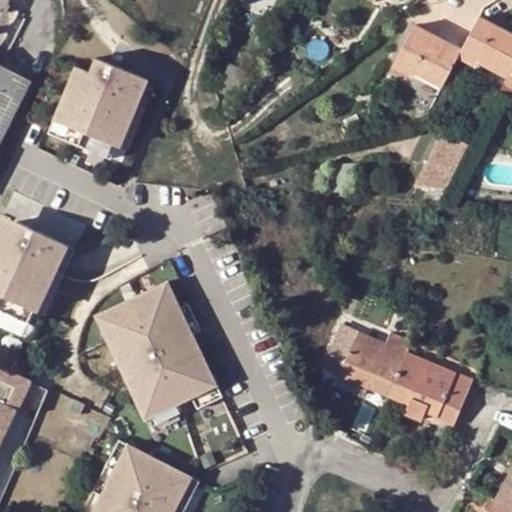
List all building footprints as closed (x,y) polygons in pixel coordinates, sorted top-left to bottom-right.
[(511,33),(479,16),(460,50),(459,52),(479,62),(508,77),(511,70),(511,33)] [(459,52),(460,50),(414,25),(394,61),(415,72),(440,85),(457,57),(459,52)] [(479,62),(459,52),(457,57),(476,67),(479,62)] [(76,66),(54,120),(83,132),(77,145),(111,158),(116,145),(127,150),(145,107),(138,104),(148,79),(96,58),(91,72),(76,66)] [(415,72),(394,61),(392,66),(411,77),(415,72)] [(251,73),(228,62),(215,89),(237,99),(251,73)] [(0,137),(28,81),(0,66),(0,137)] [(511,85),(506,82),(501,90),(511,95),(511,85)] [(54,120),(49,132),(77,145),(83,132),(54,120)] [(466,145),(440,133),(415,185),(445,190),(466,145)] [(359,163),(330,165),(318,189),(344,191),(359,163)] [(473,221),(453,216),(449,236),(469,240),(473,221)] [(0,230),(0,295),(1,296),(0,297),(0,311),(27,324),(33,311),(43,315),(65,271),(57,267),(69,244),(17,221),(10,235),(0,230)] [(76,247),(69,244),(57,267),(65,271),(69,262),(76,247)] [(119,368),(144,420),(153,416),(178,404),(190,398),(215,386),(192,334),(180,307),(167,281),(103,312),(128,364),(119,368)] [(188,304),(180,307),(192,334),(200,331),(188,304)] [(311,307),(305,324),(321,331),(328,315),(311,307)] [(94,316),(119,368),(128,364),(103,312),(94,316)] [(345,316),(341,326),(353,331),(357,322),(345,316)] [(325,365),(341,371),(342,367),(369,379),(366,387),(388,397),(404,358),(406,353),(411,343),(390,333),(385,344),(353,331),(341,326),(325,365)] [(422,360),(406,353),(404,358),(421,365),(422,360)] [(437,417),(454,424),(472,381),(422,360),(421,365),(404,358),(388,397),(409,405),(406,412),(422,419),(425,412),(429,404),(440,409),(437,417)] [(0,445),(30,381),(0,367),(0,445)] [(342,367),(341,371),(338,376),(366,387),(369,379),(342,367)] [(215,386),(190,398),(196,410),(221,398),(215,386)] [(83,404),(74,399),(68,409),(78,414),(83,404)] [(178,404),(153,416),(157,424),(182,412),(178,404)] [(425,412),(437,417),(440,409),(429,404),(425,412)] [(119,440),(81,511),(92,511),(127,445),(119,440)] [(127,445),(92,511),(173,511),(192,477),(127,445)] [(511,468),(510,473),(511,474),(511,483),(501,504),(511,509),(511,468)] [(511,483),(511,474),(510,473),(495,500),(501,504),(511,483)] [(192,477),(173,511),(184,511),(201,481),(192,477)] [(511,511),(511,509),(501,504),(495,500),(492,498),(485,510),(487,511),(511,511)]
